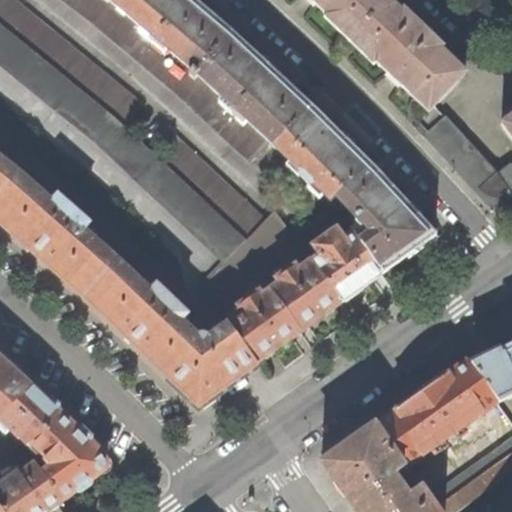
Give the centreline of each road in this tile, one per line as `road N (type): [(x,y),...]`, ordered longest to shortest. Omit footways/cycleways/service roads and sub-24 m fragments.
road 1 (residential): [(509,266),(338,80),(249,0)]
road 2 (residential): [(509,266),(257,445)]
road 3 (residential): [(0,292),(197,488)]
